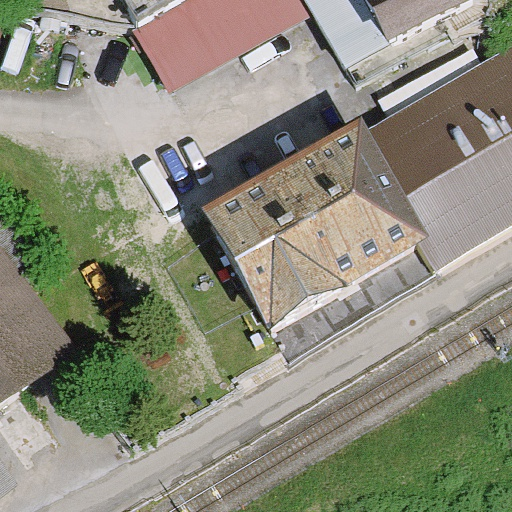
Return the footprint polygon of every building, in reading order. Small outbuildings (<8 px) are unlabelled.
[(125,0),(137,20),(173,0),(125,0)] [(306,0),(173,0),(137,20),(173,82),(309,4),(306,0)] [(369,0),(306,0),(309,4),(347,72),(395,46),(369,0)] [(369,0),(395,46),(477,0),(369,0)] [(511,50),(374,130),(434,233),(451,263),(511,228),(511,50)] [(364,114),(203,210),(275,330),(291,357),(451,263),(434,233),(374,130),(364,114)] [(0,411),(82,351),(0,240),(0,411)] [(0,465),(0,495),(14,486),(0,465)]
